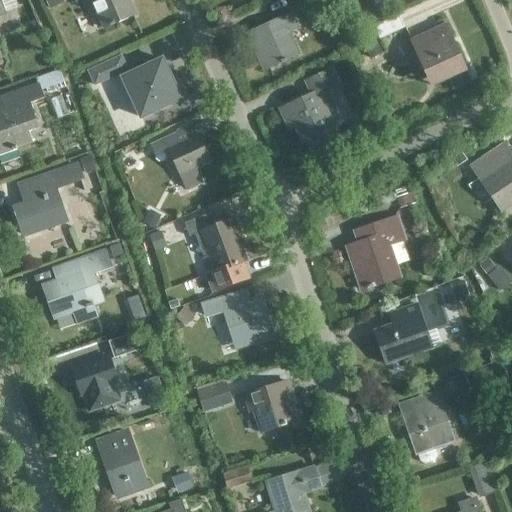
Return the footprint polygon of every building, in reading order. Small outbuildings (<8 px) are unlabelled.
[(125,0),(90,0),(104,30),(133,17),(125,0)] [(289,32),(297,28),(291,14),(247,34),(257,56),(263,53),(270,68),(299,55),(289,32)] [(379,39),(405,27),(399,15),(374,27),(379,39)] [(431,85),(466,70),(446,25),(411,41),(431,85)] [(162,60),(122,78),(140,118),(180,100),(162,60)] [(91,91),(123,76),(117,62),(84,77),(91,91)] [(322,105),(331,101),(326,88),(336,83),(330,70),(306,81),(312,94),(281,108),(289,125),(295,123),(304,143),(333,129),(322,105)] [(30,105),(43,101),(38,85),(0,97),(0,107),(2,112),(0,112),(0,154),(31,144),(27,133),(38,129),(30,105)] [(194,169),(209,162),(197,137),(180,144),(176,135),(164,141),(186,190),(201,183),(194,169)] [(502,212),(511,204),(511,162),(506,167),(495,151),(471,167),(502,212)] [(76,166),(49,176),(19,186),(26,205),(14,209),(23,236),(65,222),(54,189),(81,180),(76,166)] [(220,211),(186,224),(191,236),(197,234),(205,257),(210,255),(216,273),(209,276),(215,292),(249,279),(243,264),(247,263),(237,237),(240,236),(234,220),(225,224),(220,211)] [(389,245),(405,240),(397,218),(362,230),(366,241),(347,247),(361,290),(400,277),(389,245)] [(95,319),(91,307),(96,306),(99,299),(91,275),(110,269),(104,252),(59,267),(64,282),(42,289),(53,320),(73,313),(77,325),(95,319)] [(242,346),(272,336),(260,298),(237,305),(233,293),(202,303),(206,316),(224,310),(231,333),(237,331),(242,346)] [(385,364),(432,347),(420,315),(416,304),(394,312),(398,323),(374,332),(385,364)] [(134,337),(110,345),(116,361),(139,353),(134,337)] [(115,384),(118,383),(109,356),(71,370),(80,396),(82,395),(90,416),(122,404),(115,384)] [(502,362),(464,376),(471,393),(508,379),(502,362)] [(261,432),(296,422),(288,396),(292,395),(288,382),(245,395),(250,412),(255,410),(261,432)] [(198,393),(197,393),(203,412),(204,412),(230,403),(223,384),(198,393)] [(442,429),(448,427),(436,393),(422,398),(426,408),(403,416),(416,454),(447,443),(442,429)] [(117,497),(147,487),(128,432),(117,436),(98,442),(117,497)] [(480,496),(493,491),(484,465),(471,470),(480,496)] [(224,478),(228,492),(252,484),(247,471),(224,478)] [(309,511),(302,487),(310,484),(306,471),(267,483),(275,511),(309,511)] [(478,511),(474,499),(456,505),(458,511),(478,511)] [(185,511),(181,500),(168,504),(171,511),(170,511),(185,511)]
